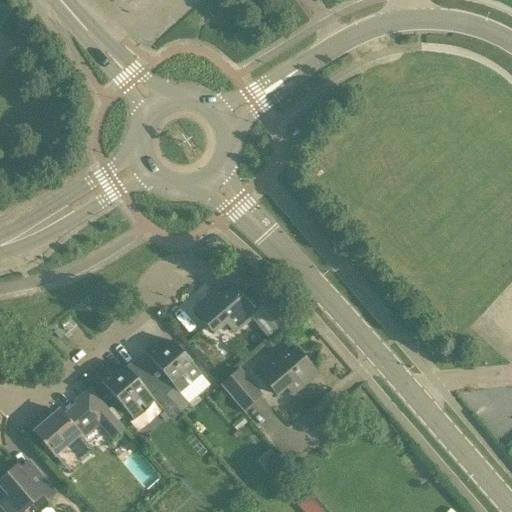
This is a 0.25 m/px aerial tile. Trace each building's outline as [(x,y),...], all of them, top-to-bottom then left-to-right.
[(233,332),(254,314),(232,289),(216,303),(209,295),(191,309),(211,333),(224,322),(233,332)] [(261,319),(272,332),(290,316),(278,303),(261,319)] [(189,406),(177,392),(187,384),(184,380),(187,378),(190,382),(199,374),(170,340),(161,349),(165,353),(162,356),(152,344),(143,352),(162,374),(153,382),(170,402),(180,414),(189,406)] [(292,394),(315,374),(295,351),(291,355),(278,340),(265,352),(270,357),(254,371),(275,395),(285,386),(292,394)] [(170,402),(153,382),(148,376),(139,384),(125,367),(116,375),(119,379),(116,382),(105,369),(96,377),(132,418),(141,410),(137,405),(140,403),(143,407),(152,400),(161,410),(170,402)] [(219,385),(242,412),(262,395),(239,368),(219,385)] [(69,449),(96,426),(77,404),(63,416),(59,410),(33,432),(54,456),(66,445),(69,449)] [(110,413),(97,424),(111,440),(124,428),(110,413)] [(268,451),(257,461),(272,479),(284,469),(268,451)] [(36,509),(54,492),(27,461),(18,470),(15,466),(0,478),(0,488),(7,496),(0,502),(0,506),(4,511),(20,511),(31,503),(36,509)] [(291,506),(295,511),(320,511),(306,494),(291,506)]
